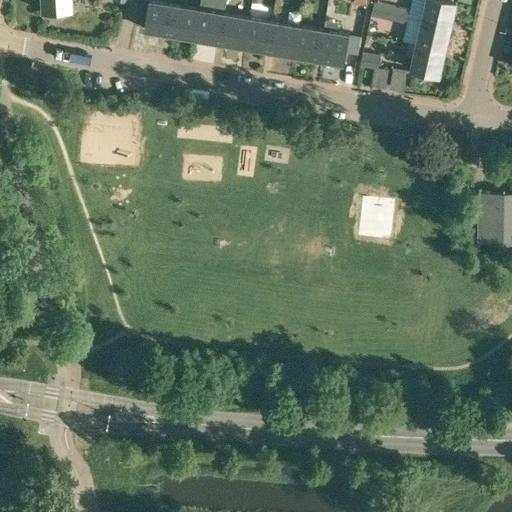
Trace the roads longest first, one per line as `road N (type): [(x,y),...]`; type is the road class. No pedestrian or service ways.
road 1 (tertiary): [(511,437),(62,415),(0,400)]
road 2 (residential): [(0,43),(472,118)]
road 3 (residential): [(497,0),(472,118)]
